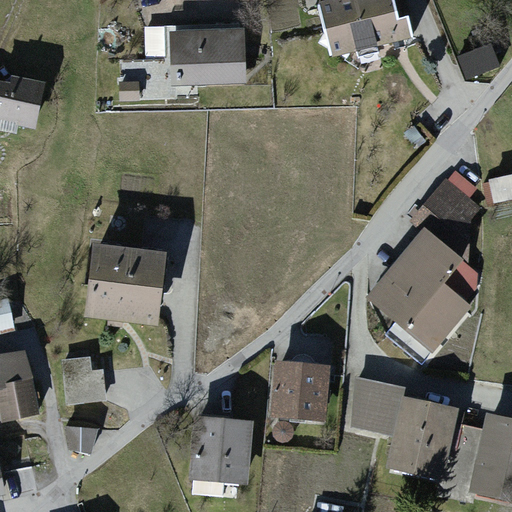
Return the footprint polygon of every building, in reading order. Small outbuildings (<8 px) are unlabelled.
[(400,0),(315,0),(329,66),(427,44),(421,15),(405,19),(400,0)] [(249,22),(172,24),(174,82),(250,80),(249,22)] [(495,42),(456,56),(464,79),(503,66),(495,42)] [(0,117),(33,125),(44,80),(14,72),(0,78),(0,117)] [(412,216),(421,223),(451,247),(481,210),(470,197),(479,185),(453,165),(412,216)] [(511,172),(487,177),(491,204),(511,200),(511,172)] [(451,247),(421,223),(361,296),(433,355),(473,306),(446,284),(466,261),(451,247)] [(169,253),(90,243),(81,312),(160,322),(169,253)] [(0,328),(16,325),(10,294),(0,296),(0,328)] [(27,346),(0,351),(0,424),(41,416),(27,346)] [(66,355),(67,402),(107,401),(106,366),(93,367),(93,354),(66,355)] [(336,363),(272,357),(267,413),(330,419),(336,363)] [(445,481),(458,409),(406,400),(408,386),(355,377),(346,430),(387,437),(381,470),(445,481)] [(511,500),(511,414),(489,410),(471,492),(511,500)] [(256,415),(192,411),(187,490),(239,493),(240,482),(252,483),(256,415)] [(70,447),(96,447),(96,423),(71,423),(70,447)] [(0,499),(9,497),(0,459),(0,499)]
